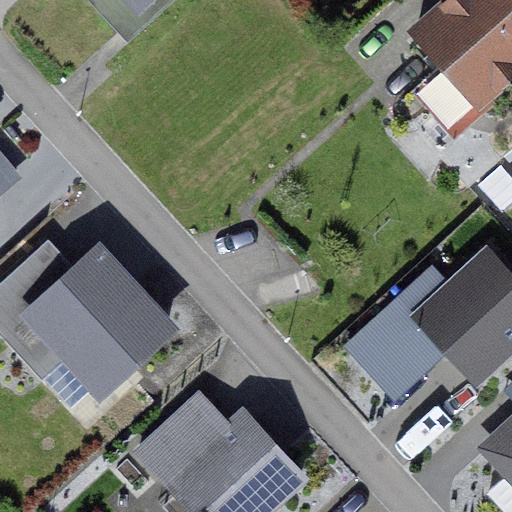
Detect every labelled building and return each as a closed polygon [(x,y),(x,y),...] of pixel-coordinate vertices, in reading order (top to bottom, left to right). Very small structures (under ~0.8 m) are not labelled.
[(511,0),(448,0),(411,33),(443,68),(422,88),(453,123),(511,70),(511,0)] [(179,330),(105,252),(33,319),(107,398),(179,330)] [(511,340),(511,287),(484,256),(415,320),(470,379),(511,340)] [(189,511),(259,511),(297,478),(240,416),(165,485),(189,511)] [(511,446),(494,465),(511,482),(511,446)]
